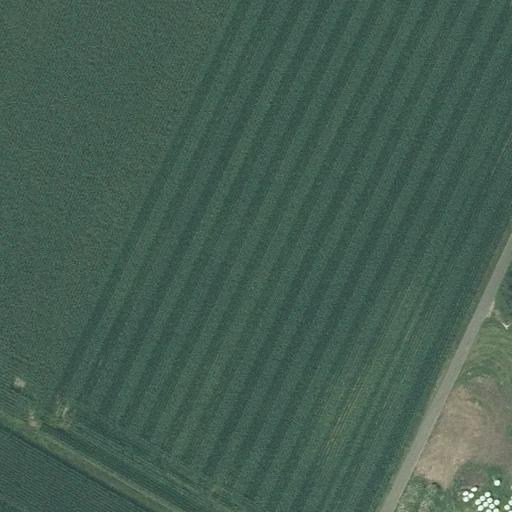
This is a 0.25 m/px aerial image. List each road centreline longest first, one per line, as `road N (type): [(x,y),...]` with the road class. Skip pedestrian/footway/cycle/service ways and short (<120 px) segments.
road 1 (unclassified): [(384,511),(511,240)]
road 2 (track): [(153,511),(0,424)]
